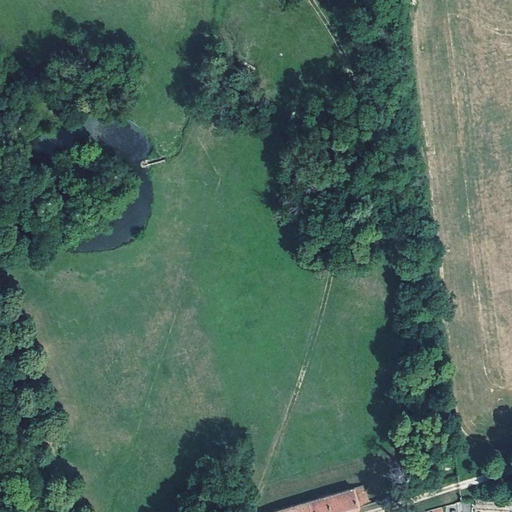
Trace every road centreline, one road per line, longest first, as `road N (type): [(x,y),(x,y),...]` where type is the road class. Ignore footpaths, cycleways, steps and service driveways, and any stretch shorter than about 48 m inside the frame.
road 1 (track): [(249,511),(306,366),(338,220),(350,86),(336,38),(312,0)]
road 2 (track): [(0,346),(66,511)]
road 3 (track): [(377,511),(511,471)]
